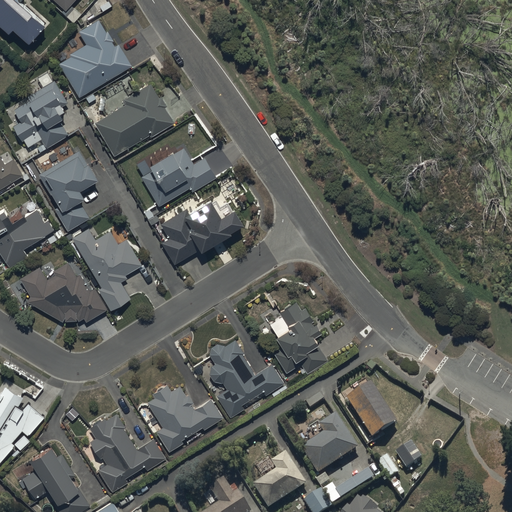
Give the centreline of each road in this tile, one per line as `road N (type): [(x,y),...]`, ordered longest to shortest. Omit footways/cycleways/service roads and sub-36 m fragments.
road 1 (residential): [(0,327),(65,366),(95,364),(311,230)]
road 2 (residential): [(394,334),(132,502)]
road 3 (unclassified): [(153,0),(311,230)]
road 4 (unclassified): [(394,334),(511,405)]
road 5 (unclassified): [(311,230),(394,334)]
